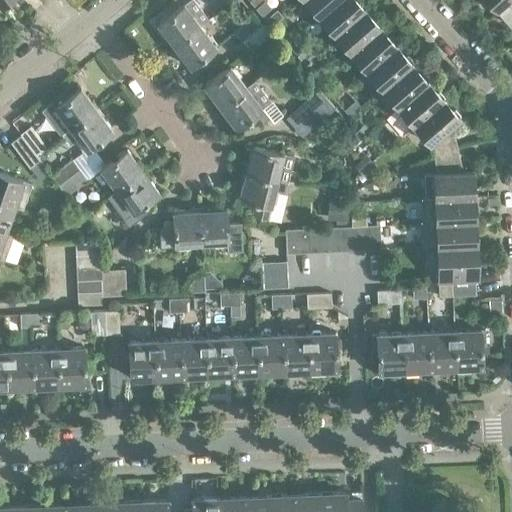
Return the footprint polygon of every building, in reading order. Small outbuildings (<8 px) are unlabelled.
[(173,45),(193,30),(200,25),(210,17),(197,0),(187,0),(157,23),(173,45)] [(335,0),(304,0),(318,15),(335,0)] [(364,7),(358,0),(335,0),(318,15),(334,33),(364,7)] [(511,0),(509,0),(501,7),(511,19),(511,0)] [(364,7),(334,33),(350,51),(380,25),(364,7)] [(283,16),(277,9),(265,19),(272,26),(283,16)] [(242,41),(262,24),(254,14),(234,31),(242,41)] [(262,24),(242,41),(250,50),(270,33),(262,24)] [(193,30),(173,45),(189,66),(216,46),(200,25),(193,30)] [(380,25),(350,51),(365,69),(396,43),(380,25)] [(298,34),(292,27),(281,37),(287,44),(298,34)] [(396,43),(365,69),(381,87),(411,61),(395,44),(396,43)] [(314,52),(308,45),(297,55),(303,62),(314,52)] [(411,61),(381,87),(397,105),(427,79),(411,61)] [(330,70),(324,63),(312,73),(318,80),(330,70)] [(247,85),(231,64),(203,85),(219,106),(247,85)] [(262,120),(256,112),(272,100),(256,79),(247,85),(219,106),(236,127),(249,117),(255,125),(262,120)] [(427,79),(397,105),(413,123),(442,97),(427,79)] [(345,88),(339,81),(328,91),(334,98),(345,88)] [(63,133),(70,128),(97,108),(80,86),(54,107),(61,116),(53,122),(61,134),(63,133)] [(294,127),(326,98),(318,89),(286,117),(294,127)] [(458,149),(451,123),(459,116),(442,97),(413,123),(429,142),(430,141),(434,159),(458,149)] [(326,98),(294,127),(302,136),(335,108),(326,98)] [(361,106),(355,99),(344,109),(350,116),(361,106)] [(86,149),(113,129),(97,108),(70,128),(63,133),(70,143),(77,138),(86,149)] [(370,130),(364,124),(352,133),(358,140),(370,130)] [(20,133),(22,136),(36,154),(46,147),(30,125),(20,133)] [(30,168),(40,160),(22,136),(12,144),(30,168)] [(287,181),(290,169),(281,167),(284,153),(251,145),(244,171),(287,181)] [(127,148),(99,168),(115,190),(143,170),(127,148)] [(463,172),(458,149),(434,159),(437,173),(424,174),(425,198),(435,198),(435,199),(474,197),(473,196),(474,196),(473,171),(463,172)] [(372,161),(365,154),(354,164),(360,171),(372,161)] [(50,175),(58,185),(80,169),(72,158),(50,175)] [(41,162),(34,166),(40,175),(46,169),(41,162)] [(58,185),(66,195),(88,179),(80,169),(58,185)] [(145,202),(159,191),(143,170),(115,190),(107,196),(114,205),(122,199),(123,201),(121,202),(128,211),(121,215),(128,224),(150,209),(145,202)] [(22,209),(31,182),(0,171),(0,201),(12,205),(22,209)] [(284,193),(287,181),(244,171),(238,197),(254,201),(251,215),(268,219),(275,190),(284,193)] [(66,195),(58,185),(50,175),(43,180),(59,201),(66,195)] [(435,222),(475,221),(474,215),(474,197),(435,199),(436,221),(435,221),(435,222)] [(349,201),(329,199),(327,219),(347,221),(349,201)] [(0,201),(0,229),(3,231),(12,205),(0,201)] [(227,251),(242,249),(240,222),(227,223),(226,207),(199,209),(201,243),(226,242),(227,251)] [(201,243),(199,209),(172,211),(173,227),(159,228),(160,246),(174,245),(201,243)] [(351,225),(355,225),(366,225),(366,215),(351,216),(351,225)] [(437,246),(476,244),(475,221),(435,222),(436,246),(437,246)] [(366,225),(368,249),(380,249),(380,233),(379,224),(366,225)] [(379,224),(380,233),(395,233),(394,224),(379,224)] [(344,250),(356,250),(355,225),(351,225),(343,226),(344,250)] [(356,250),(368,249),(366,225),(355,225),(356,250)] [(320,251),(333,251),(331,226),(319,227),(320,251)] [(333,251),(344,250),(343,226),(331,226),(333,251)] [(296,228),(298,252),(309,252),(308,227),(296,228)] [(309,252),(320,251),(319,227),(308,227),(309,252)] [(286,253),(298,252),(296,228),(285,228),(286,253)] [(3,231),(0,229),(0,258),(2,259),(11,234),(3,231)] [(75,255),(100,254),(99,241),(75,242),(75,255)] [(476,244),(437,246),(438,269),(435,269),(436,283),(439,282),(450,282),(475,280),(474,269),(477,269),(476,244)] [(76,268),(100,267),(100,254),(75,255),(76,268)] [(274,261),(275,287),(288,286),(286,260),(274,261)] [(264,288),(275,287),(274,261),(262,262),(264,288)] [(101,279),(100,269),(100,267),(76,268),(77,280),(101,279)] [(113,269),(114,295),(126,295),(125,268),(113,269)] [(100,269),(101,279),(101,291),(101,296),(114,295),(113,269),(100,269)] [(77,291),(101,291),(101,279),(77,280),(77,291)] [(450,282),(451,295),(476,295),(475,280),(450,282)] [(439,296),(451,295),(450,282),(439,282),(439,296)] [(426,288),(412,288),(413,298),(427,297),(426,288)] [(401,301),(401,289),(376,290),(377,303),(401,301)] [(220,305),(230,305),(229,290),(219,291),(220,305)] [(229,290),(230,305),(240,305),(239,290),(229,290)] [(101,291),(77,291),(78,305),(102,304),(101,296),(101,291)] [(330,292),(306,293),(307,307),(331,306),(330,292)] [(281,294),(281,308),(291,308),(290,293),(281,294)] [(271,308),(281,308),(281,294),(271,294),(271,308)] [(169,312),(179,312),(178,297),(168,298),(169,312)] [(178,297),(179,312),(189,312),(188,297),(178,297)] [(91,334),(105,334),(103,309),(90,310),(91,334)] [(103,309),(105,334),(119,333),(118,309),(103,309)] [(20,327),(30,327),(30,313),(20,313),(20,327)] [(30,313),(30,327),(40,327),(40,313),(30,313)] [(454,330),(455,366),(482,365),(480,329),(454,330)] [(454,330),(428,331),(430,367),(455,366),(454,330)] [(335,331),(308,332),(310,369),(336,367),(335,343),(339,342),(339,336),(335,337),(335,331)] [(428,331),(403,332),(404,373),(418,372),(418,368),(430,367),(428,331)] [(310,369),(308,332),(282,333),(284,370),(310,369)] [(403,332),(376,333),(371,333),(371,348),(376,348),(377,369),(389,369),(390,374),(404,373),(403,332)] [(282,333),(257,335),(258,371),(284,370),(282,333)] [(257,335),(231,336),(233,372),(258,371),(257,335)] [(233,372),(231,336),(206,337),(207,373),(233,372)] [(206,337),(180,338),(182,374),(207,373),(206,337)] [(182,374),(180,338),(154,339),(156,375),(182,374)] [(156,375),(154,339),(128,340),(129,376),(156,375)] [(84,344),(57,345),(59,383),(85,382),(84,344)] [(59,383),(57,345),(31,346),(33,385),(59,383)] [(31,346),(6,347),(8,386),(33,385),(31,346)] [(362,511),(362,497),(346,497),(346,491),(319,492),(319,511),(362,511)] [(319,511),(319,492),(293,493),(294,511),(319,511)] [(294,511),(293,493),(268,494),(268,511),(294,511)] [(268,511),(268,494),(242,495),(243,511),(268,511)] [(243,511),(242,495),(217,496),(217,511),(243,511)] [(217,511),(217,496),(190,497),(190,511),(217,511)] [(141,500),(141,511),(168,511),(168,499),(141,500)] [(141,511),(141,500),(115,501),(115,511),(141,511)] [(115,511),(115,501),(90,502),(90,511),(115,511)] [(90,511),(90,502),(64,503),(64,511),(90,511)] [(64,511),(64,503),(39,504),(38,511),(64,511)]
